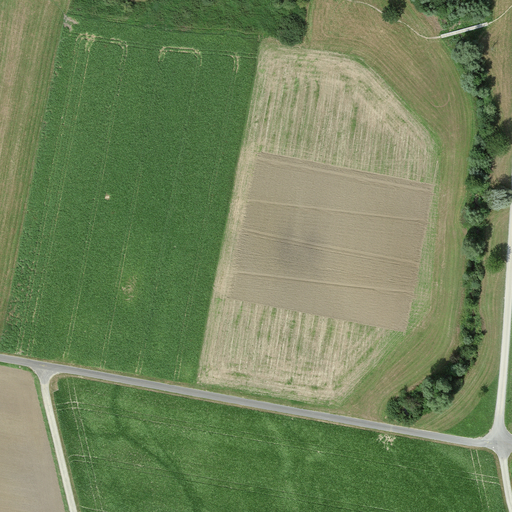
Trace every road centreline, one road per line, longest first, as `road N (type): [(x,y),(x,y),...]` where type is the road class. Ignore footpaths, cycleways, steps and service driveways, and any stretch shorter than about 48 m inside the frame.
road 1 (track): [(0,358),(500,444)]
road 2 (track): [(500,444),(511,233)]
road 3 (track): [(73,511),(44,366)]
